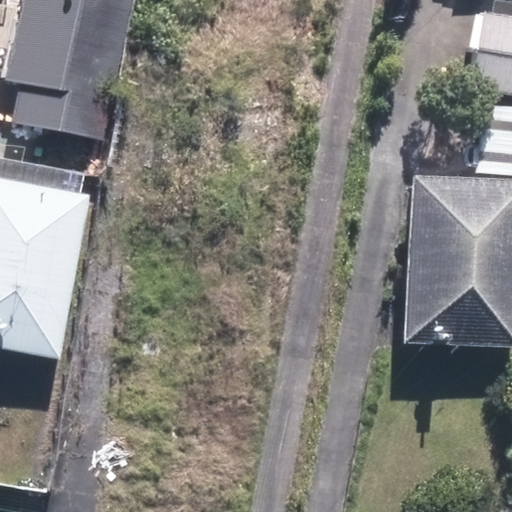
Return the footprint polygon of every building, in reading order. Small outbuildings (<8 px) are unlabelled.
[(7,123),(102,139),(126,0),(14,0),(1,82),(14,84),(7,123)] [(511,15),(479,11),(468,90),(511,96),(511,15)] [(511,106),(477,104),(472,172),(511,175),(511,106)] [(511,318),(511,181),(403,176),(394,341),(511,347),(511,318)] [(0,345),(55,355),(81,192),(0,179),(0,345)]
